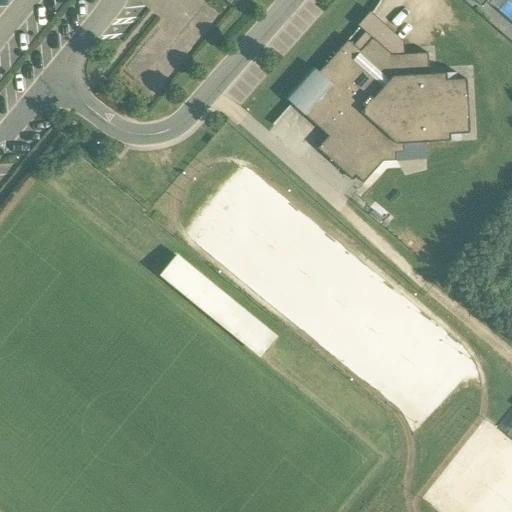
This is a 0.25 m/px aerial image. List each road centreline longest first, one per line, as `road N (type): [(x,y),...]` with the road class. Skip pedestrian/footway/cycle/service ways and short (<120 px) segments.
road 1 (residential): [(292,0),(161,138),(125,136),(51,78),(0,141)]
road 2 (track): [(511,361),(341,209)]
